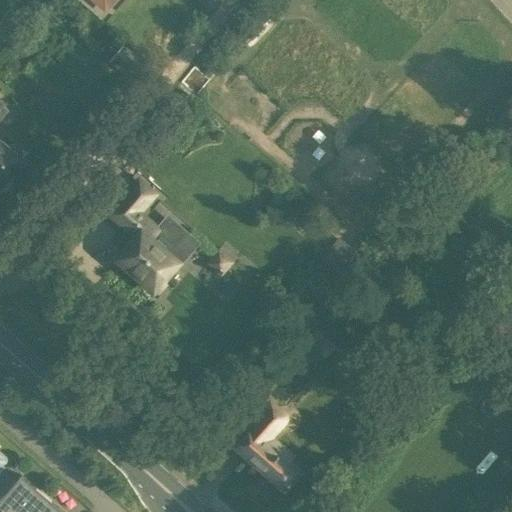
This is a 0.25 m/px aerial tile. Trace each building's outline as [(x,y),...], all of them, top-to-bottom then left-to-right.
[(128,53),(116,65),(133,81),(145,69),(128,53)] [(0,143),(0,109),(4,105),(0,101),(0,186),(21,162),(0,143)] [(165,285),(165,281),(181,263),(170,254),(186,235),(167,219),(159,228),(123,196),(107,215),(133,237),(113,260),(118,264),(153,295),(156,292),(158,293),(165,285)] [(347,243),(329,266),(344,279),(362,255),(347,243)] [(511,328),(511,271),(481,308),(510,331),(511,328)] [(325,299),(310,315),(316,320),(319,322),(333,306),(325,299)] [(311,325),(301,336),(311,346),(322,356),(333,345),(311,325)] [(270,398),(231,441),(252,459),(284,487),(301,469),(291,460),(289,459),(293,455),(270,435),(279,425),(280,425),(282,424),(283,424),(284,423),(285,422),(285,421),(286,420),(287,419),(287,418),(287,416),(287,415),(286,414),(286,412),(285,412),(285,411),(284,410),(282,409),(270,398)] [(64,511),(20,475),(0,498),(0,511),(64,511)]
